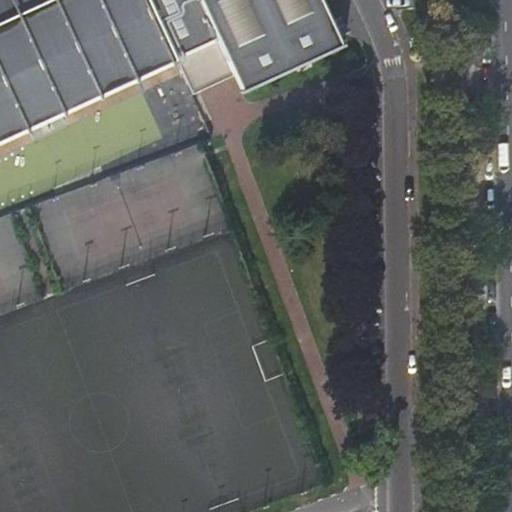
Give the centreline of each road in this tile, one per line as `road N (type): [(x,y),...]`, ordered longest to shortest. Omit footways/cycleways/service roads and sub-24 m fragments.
road 1 (residential): [(370,0),(406,87),(398,511)]
road 2 (primary): [(501,0),(511,299)]
